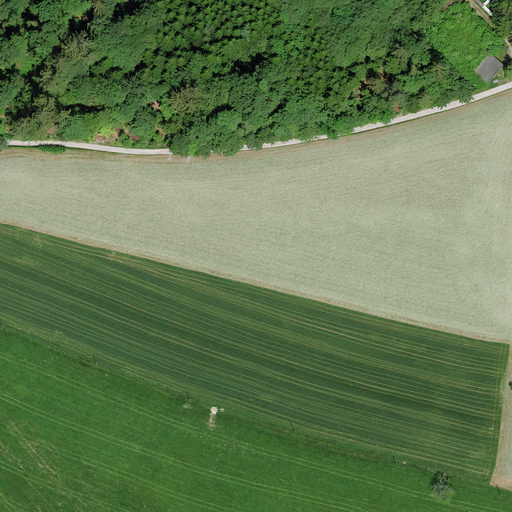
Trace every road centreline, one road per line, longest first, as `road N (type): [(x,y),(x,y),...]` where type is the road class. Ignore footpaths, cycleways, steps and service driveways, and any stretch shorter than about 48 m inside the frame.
road 1 (track): [(0,160),(309,139),(511,84)]
road 2 (track): [(0,116),(86,68),(391,29),(453,0)]
